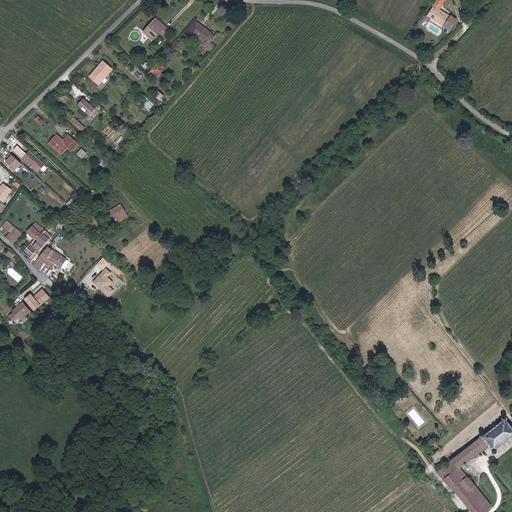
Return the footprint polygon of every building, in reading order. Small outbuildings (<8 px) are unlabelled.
[(446,0),(438,0),(429,15),(451,30),(458,19),(452,16),(452,17),(441,10),(446,0)] [(157,18),(145,31),(153,39),(160,32),(162,34),(168,28),(157,18)] [(209,46),(212,49),(215,45),(211,41),(215,36),(197,20),(190,28),(191,29),(190,30),(189,29),(185,34),(192,40),(194,38),(196,40),(197,38),(200,41),(199,42),(205,47),(207,44),(209,46)] [(90,76),(99,84),(112,68),(103,61),(90,76)] [(163,68),(158,63),(151,70),(157,75),(163,68)] [(96,109),(85,99),(79,105),(90,115),(96,109)] [(43,123),(37,116),(34,120),(40,125),(43,123)] [(86,127),(74,117),(71,121),(82,131),(86,127)] [(79,144),(69,135),(64,140),(58,134),(50,143),(62,154),(68,147),(73,151),(79,144)] [(46,164),(31,151),(28,154),(19,146),(15,150),(39,171),(46,164)] [(87,154),(83,149),(78,153),(82,158),(87,154)] [(22,164),(12,154),(6,161),(16,171),(22,164)] [(11,189),(3,184),(0,187),(0,198),(4,201),(11,189)] [(128,215),(121,204),(111,211),(118,221),(128,215)] [(4,225),(11,231),(7,236),(14,242),(22,232),(8,220),(4,225)] [(35,239),(45,228),(36,221),(27,232),(35,239)] [(53,236),(45,228),(35,239),(26,249),(35,256),(53,236)] [(34,266),(40,270),(46,262),(54,267),(58,262),(50,256),(55,250),(49,245),(34,265),(34,266)] [(68,259),(55,250),(50,256),(58,262),(63,266),(68,259)] [(102,272),(98,277),(93,282),(108,296),(114,290),(109,286),(113,282),(107,277),(111,273),(106,268),(102,272)] [(31,294),(25,300),(34,310),(41,305),(50,297),(43,289),(33,297),(31,294)] [(31,312),(23,302),(13,311),(14,312),(9,316),(13,321),(18,317),(21,320),(31,312)] [(403,393),(395,401),(400,406),(408,399),(403,393)] [(483,438),(489,445),(493,449),(492,450),(492,451),(492,452),(493,453),(494,453),(494,454),(495,454),(496,454),(497,453),(498,452),(498,451),(498,450),(497,450),(511,438),(511,427),(507,421),(507,420),(507,419),(507,418),(507,417),(506,416),(505,416),(504,416),(503,416),(503,417),(502,417),(502,418),(502,419),(502,420),(502,421),(496,425),(496,424),(494,422),(490,426),(491,428),(492,429),(485,434),(484,434),(484,433),(483,433),(482,433),(481,433),(480,434),(480,435),(480,436),(480,437),(481,438),(482,438),(483,438)] [(483,438),(482,436),(452,459),(437,471),(445,480),(470,511),(486,511),(493,507),(475,486),(469,478),(469,479),(460,468),(465,464),(465,465),(466,465),(466,464),(467,464),(467,463),(467,462),(489,445),(483,438)]
